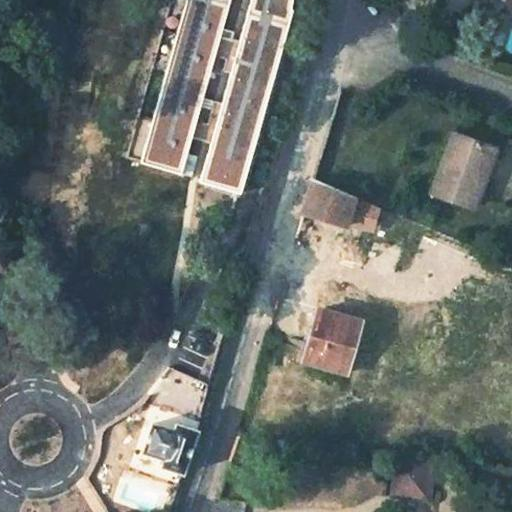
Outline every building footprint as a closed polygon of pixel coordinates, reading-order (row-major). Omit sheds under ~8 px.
[(428,194),(471,208),(482,173),(474,171),(484,142),(449,131),(428,194)] [(492,145),(484,142),(474,171),(482,173),(492,145)] [(311,180),(302,212),(346,225),(347,218),(367,223),(371,205),(311,180)] [(303,360),(348,372),(361,320),(318,309),(303,360)] [(160,463),(182,473),(197,428),(176,419),(172,429),(153,421),(142,449),(162,457),(160,463)] [(390,491),(440,496),(443,461),(394,456),(390,491)]
